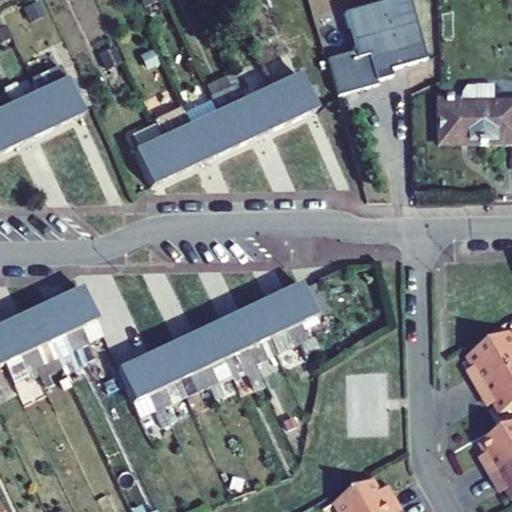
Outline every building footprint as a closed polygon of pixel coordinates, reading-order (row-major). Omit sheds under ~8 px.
[(257,63),(230,76),(235,86),(262,74),(257,63)] [(38,96),(54,131),(82,118),(73,98),(66,84),(59,69),(31,82),(38,96)] [(262,74),(235,86),(259,139),(287,126),(270,91),(262,74)] [(203,89),(208,99),(235,86),(230,76),(203,89)] [(270,91),(287,126),(315,113),(299,78),(270,91)] [(66,84),(73,98),(80,95),(73,81),(66,84)] [(4,94),(26,144),(54,131),(38,96),(23,103),(14,85),(2,91),(4,94)] [(216,116),(232,151),(259,139),(235,86),(208,99),(216,116)] [(439,103),(440,140),(468,139),(468,147),(511,146),(511,105),(495,106),(494,88),(467,89),(463,96),(463,102),(439,103)] [(0,113),(0,156),(26,144),(4,94),(0,95),(0,100),(5,111),(0,113)] [(149,116),(153,123),(180,110),(177,103),(149,116)] [(182,115),(205,164),(232,151),(216,116),(215,117),(208,103),(182,115)] [(155,128),(178,177),(205,164),(182,115),(180,110),(153,123),(155,128)] [(133,155),(149,190),(178,177),(155,128),(131,139),(138,153),(133,155)] [(440,140),(440,148),(468,147),(468,139),(440,140)] [(317,284),(302,291),(315,319),(330,311),(317,284)] [(299,347),(304,356),(317,350),(313,340),(308,343),(303,333),(318,326),(315,319),(302,291),(300,287),(276,298),(299,347)] [(79,350),(86,365),(95,361),(88,346),(102,339),(80,291),(57,302),(79,350)] [(269,340),(276,357),(299,347),(276,298),(254,308),(269,340)] [(34,313),(49,345),(63,338),(71,354),(79,350),(57,302),(34,313)] [(264,389),(264,390),(276,385),(265,363),(263,364),(255,347),(269,340),(254,308),(231,319),(264,389)] [(12,323),(37,378),(46,374),(42,367),(35,351),(49,345),(34,313),(12,323)] [(208,330),(231,378),(245,371),(247,375),(255,393),(264,389),(231,319),(208,330)] [(0,357),(4,366),(13,386),(25,380),(27,383),(37,378),(12,323),(0,328),(0,357)] [(208,330),(186,340),(208,388),(211,394),(220,390),(217,384),(231,378),(208,330)] [(470,378),(478,391),(511,371),(511,342),(508,336),(467,359),(474,370),(476,375),(470,378)] [(178,383),(185,399),(208,388),(186,340),(163,351),(178,383)] [(35,351),(42,367),(56,360),(49,345),(35,351)] [(140,362),(163,409),(171,405),(164,390),(178,383),(163,351),(140,362)] [(140,362),(117,372),(140,420),(154,414),(163,409),(140,362)] [(467,374),(470,378),(476,375),(474,370),(467,374)] [(231,378),(233,382),(247,375),(245,371),(231,378)] [(511,371),(478,391),(485,404),(491,401),(494,405),(500,416),(511,409),(511,371)] [(164,390),(171,405),(185,399),(178,383),(164,390)] [(485,404),(488,409),(494,405),(491,401),(485,404)] [(154,414),(162,430),(170,426),(163,409),(154,414)] [(482,465),(490,478),(511,465),(511,426),(479,446),(485,457),(488,461),(482,465)] [(479,460),(482,465),(488,461),(485,457),(479,460)] [(511,465),(490,478),(497,491),(503,487),(506,492),(511,502),(511,465)] [(336,511),(399,511),(392,499),(384,503),(379,495),(372,484),(334,506),(336,511)] [(497,491),(500,496),(506,492),(503,487),(497,491)] [(392,499),(387,490),(379,495),(384,503),(392,499)]
